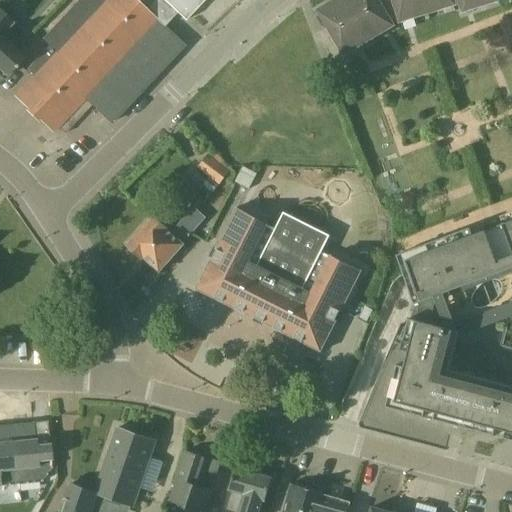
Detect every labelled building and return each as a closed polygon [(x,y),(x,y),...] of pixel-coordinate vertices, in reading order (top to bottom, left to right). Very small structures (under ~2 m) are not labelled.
[(57,128),(64,135),(89,108),(101,119),(108,126),(184,46),(164,27),(147,12),(135,0),(78,0),(41,39),(48,46),(24,71),(30,77),(13,95),(27,109),(26,110),(37,121),(39,120),(53,133),(57,128)] [(157,0),(147,12),(163,26),(164,27),(177,13),(178,14),(185,21),(190,16),(190,15),(204,0),(157,0)] [(336,0),(315,13),(325,30),(318,34),(338,68),(349,62),(345,54),(394,25),(401,21),(461,2),(464,11),(498,1),(497,0),(336,0)] [(0,70),(6,76),(24,57),(30,50),(7,29),(13,23),(0,10),(0,70)] [(208,153),(199,165),(221,182),(230,170),(208,153)] [(159,270),(207,218),(195,207),(170,233),(167,230),(167,229),(154,217),(128,245),(142,258),(144,256),(159,270)] [(212,258),(196,289),(254,319),(255,317),(264,321),(263,323),(321,352),(337,321),(335,320),(339,312),(341,312),(362,271),(331,255),(331,257),(322,252),(330,236),(284,213),(276,229),(267,225),(268,223),(237,208),(216,250),(218,251),(214,259),(212,258)] [(505,228),(496,231),(488,234),(484,223),(471,228),(397,255),(405,275),(410,288),(415,302),(408,326),(400,359),(408,361),(404,376),(396,374),(387,407),(464,427),(479,431),(495,435),(511,439),(511,212),(501,217),(505,228)] [(0,486),(42,483),(51,470),(47,421),(13,424),(0,425),(0,486)] [(119,428),(96,493),(99,494),(133,506),(156,441),(119,428)] [(199,511),(205,511),(213,491),(201,487),(210,460),(186,451),(176,478),(178,479),(170,501),(199,511)] [(265,500),(272,479),(236,468),(229,491),(223,511),(258,511),(262,499),(265,500)] [(70,484),(60,511),(93,511),(99,494),(96,493),(70,484)] [(348,511),(351,501),(292,484),(283,511),(348,511)] [(417,502),(413,511),(434,511),(436,508),(417,502)]
